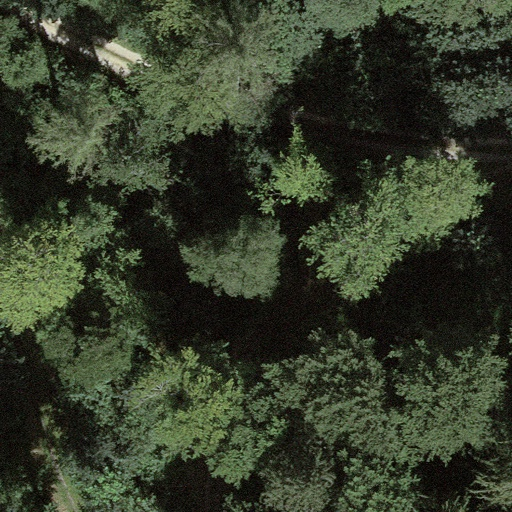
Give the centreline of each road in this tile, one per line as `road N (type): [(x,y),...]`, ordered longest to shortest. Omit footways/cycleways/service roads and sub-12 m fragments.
road 1 (track): [(511,152),(373,141),(172,94),(18,0)]
road 2 (track): [(511,179),(376,245),(280,320),(222,411),(197,511)]
road 3 (track): [(0,255),(18,342),(109,511)]
